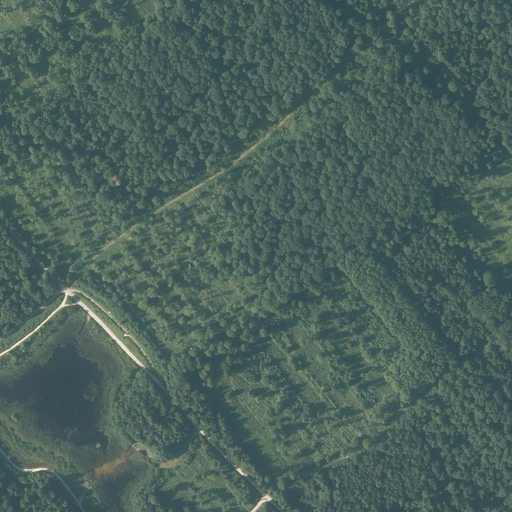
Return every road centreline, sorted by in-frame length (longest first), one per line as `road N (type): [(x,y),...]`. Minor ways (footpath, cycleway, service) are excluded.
road 1 (track): [(0,337),(134,225),(230,165),(415,0)]
road 2 (track): [(266,497),(370,443),(511,302)]
road 3 (track): [(511,159),(434,67),(333,0)]
road 4 (track): [(266,497),(161,386)]
road 5 (track): [(64,288),(85,295),(129,336),(161,386)]
road 6 (track): [(161,386),(64,288)]
